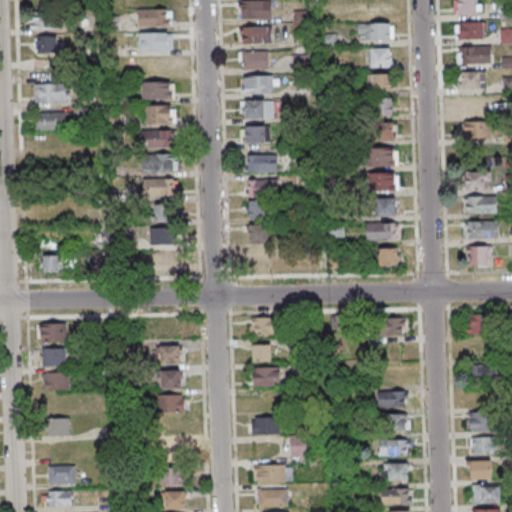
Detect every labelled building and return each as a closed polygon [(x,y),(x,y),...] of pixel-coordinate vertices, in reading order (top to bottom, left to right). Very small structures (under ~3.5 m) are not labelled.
[(272,0),(239,0),(239,18),(272,18),(272,0)] [(369,0),(369,16),(389,16),(388,0),(369,0)] [(454,0),(454,14),(478,14),(478,0),(454,0)] [(138,26),(171,26),(171,9),(138,9),(138,26)] [(307,11),(294,11),(294,23),(307,23),(307,11)] [(61,12),(31,12),(31,29),(61,29),(61,12)] [(484,22),(456,22),(456,39),(484,39),(484,22)] [(393,39),(393,23),(358,23),(358,39),(393,39)] [(272,44),(272,26),(240,26),(240,44),(272,44)] [(511,30),(502,30),(502,43),(511,43),(511,30)] [(172,32),(138,32),(138,51),(172,51),(172,32)] [(34,53),(58,53),(58,35),(34,35),(34,53)] [(457,63),(492,63),(492,47),(457,47),(457,63)] [(392,66),(392,48),(371,48),(371,66),(392,66)] [(269,52),(241,52),(241,69),(269,69),(269,52)] [(306,72),(306,56),(294,56),(294,72),(306,72)] [(486,71),(460,71),(460,88),(486,87),(486,71)] [(392,90),(392,74),(371,74),(371,90),(392,90)] [(242,76),(242,95),(272,95),(272,76),(242,76)] [(173,99),(173,81),(142,81),(142,99),(173,99)] [(34,101),(68,101),(68,83),(34,83),(34,101)] [(373,114),(393,114),(393,97),(373,97),(373,114)] [(462,115),(486,115),(486,97),(462,97),(462,115)] [(273,101),(242,101),(242,119),(273,119),(273,101)] [(175,105),(144,105),(144,123),(175,123),(175,105)] [(35,112),(35,130),(70,130),(70,112),(35,112)] [(489,138),(489,122),(464,122),(464,138),(489,138)] [(394,140),(394,123),(373,123),(373,140),(394,140)] [(269,142),(269,126),(244,126),(244,142),(269,142)] [(171,147),(171,130),(143,130),(143,147),(171,147)] [(398,148),(368,148),(368,165),(398,165),(398,148)] [(176,155),(143,155),(143,172),(176,172),(176,155)] [(247,155),(247,172),(278,172),(278,155),(247,155)] [(488,171),(464,171),(464,190),(488,190),(488,171)] [(368,190),(398,190),(398,173),(368,173),(368,190)] [(145,180),(145,195),(175,195),(175,180),(145,180)] [(247,197),(278,197),(278,180),(247,180),(247,197)] [(497,197),(464,197),(464,214),(497,214),(497,197)] [(375,215),(396,215),(396,198),(375,198),(375,215)] [(247,219),(267,219),(267,202),(247,202),(247,219)] [(172,222),(172,206),(151,206),(151,222),(172,222)] [(464,222),(464,239),(497,239),(497,222),(464,222)] [(366,223),(366,240),(400,240),(400,223),(366,223)] [(269,243),(269,226),(248,226),(248,243),(269,243)] [(150,229),(150,246),(175,246),(175,229),(150,229)] [(398,265),(398,247),(379,247),(379,265),(398,265)] [(490,247),(467,247),(467,267),(490,267),(490,247)] [(250,250),(250,267),(269,267),(269,250),(250,250)] [(176,254),(154,254),(154,270),(176,270),(176,254)] [(58,256),(44,256),(44,271),(58,271),(58,256)] [(330,268),(343,268),(343,257),(330,257),(330,268)] [(492,334),(492,314),(467,314),(467,334),(492,334)] [(330,315),(330,339),(352,339),(352,315),(330,315)] [(382,316),(382,335),(404,335),(404,316),(382,316)] [(277,335),(277,317),(250,317),(250,335),(277,335)] [(66,323),(39,323),(39,341),(66,341),(66,323)] [(271,344),(252,344),(252,361),(271,361),(271,344)] [(181,345),(160,345),(160,364),(181,364),(181,345)] [(67,347),(42,347),(42,365),(67,365),(67,347)] [(497,364),(470,364),(470,381),(497,381),(497,364)] [(280,366),(252,366),(252,386),(280,386),(280,366)] [(162,369),(162,388),(182,388),(182,369),(162,369)] [(43,372),(43,389),(70,389),(70,372),(43,372)] [(407,391),(378,391),(378,407),(407,407),(407,391)] [(184,412),(184,394),(161,394),(161,412),(184,412)] [(468,430),(491,430),(491,412),(468,412),(468,430)] [(409,415),(382,415),(382,432),(409,432),(409,415)] [(71,436),(71,417),(44,417),(44,436),(71,436)] [(280,417),(252,417),(252,434),(280,434),(280,417)] [(165,435),(182,435),(182,420),(165,420),(165,435)] [(307,457),(307,436),(291,436),(291,457),(307,457)] [(494,453),(494,437),(469,437),(469,453),(494,453)] [(380,440),(380,456),(409,456),(409,440),(380,440)] [(169,444),(169,461),(190,461),(190,444),(169,444)] [(470,478),(492,478),(492,460),(470,460),(470,478)] [(409,464),(382,464),(382,481),(409,481),(409,464)] [(75,483),(75,465),(48,465),(48,483),(75,483)] [(254,482),(292,482),(292,465),(254,465),(254,482)] [(187,484),(187,468),(163,468),(163,484),(187,484)] [(500,502),(500,484),(471,484),(471,502),(500,502)] [(256,489),(256,506),(287,506),(287,489),(256,489)] [(381,489),(381,505),(409,505),(409,489),(381,489)] [(72,506),(72,490),(47,490),(47,506),(72,506)] [(186,491),(163,491),(163,509),(186,509),(186,491)]
